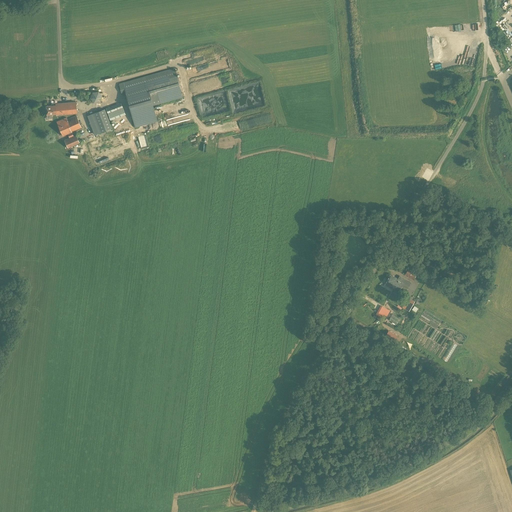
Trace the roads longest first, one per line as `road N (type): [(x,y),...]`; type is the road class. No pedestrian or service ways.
road 1 (unclassified): [(253,511),(302,386),(483,81)]
road 2 (track): [(253,511),(350,491),(407,469),(464,435),(511,384)]
